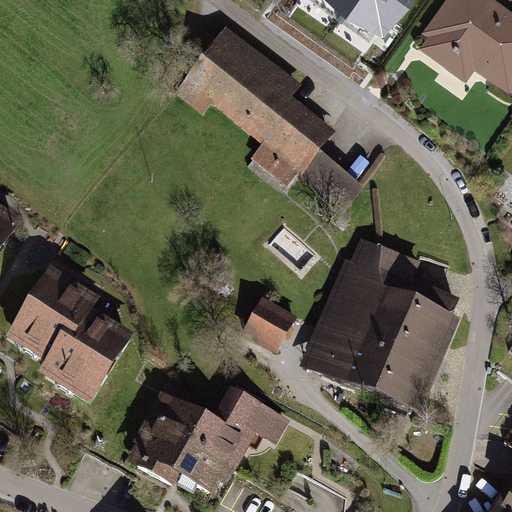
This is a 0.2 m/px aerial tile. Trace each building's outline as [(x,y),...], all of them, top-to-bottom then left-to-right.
[(328,0),(385,39),(411,0),(328,0)] [(474,76),(508,101),(511,95),(511,18),(485,0),(453,0),(425,39),(430,43),(420,56),(465,88),(474,76)] [(300,91),(227,36),(177,102),(203,122),(210,113),(262,153),(249,170),(285,198),(299,180),(303,183),(348,217),(365,196),(320,161),(337,140),(290,104),(300,91)] [(0,265),(22,231),(0,217),(0,265)] [(353,245),(318,332),(439,381),(459,333),(452,330),(460,311),(413,291),(421,273),(353,245)] [(50,279),(6,350),(45,374),(38,386),(89,417),(133,346),(92,321),(99,309),(50,279)] [(243,344),(275,363),(296,327),(264,308),(243,344)] [(439,381),(318,332),(299,377),(421,427),(439,381)] [(232,396),(209,434),(196,454),(237,479),(257,446),(274,456),(289,431),(232,396)] [(196,454),(209,434),(158,402),(133,444),(143,450),(128,474),(172,501),(178,491),(212,511),(215,511),(237,479),(196,454)] [(511,511),(511,486),(491,511),(511,511)]
